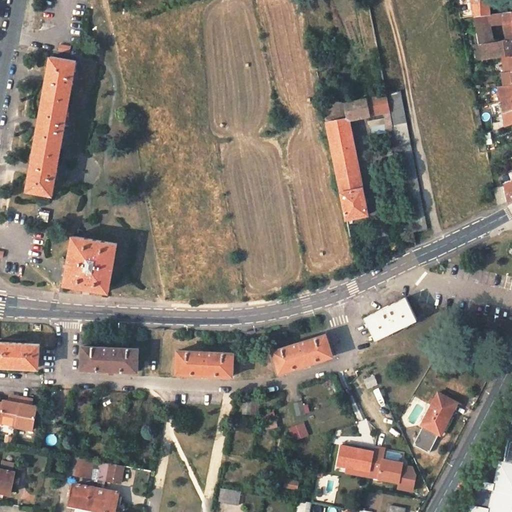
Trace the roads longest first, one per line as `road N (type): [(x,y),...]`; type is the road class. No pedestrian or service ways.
road 1 (unclassified): [(0,305),(239,315),(339,290),(511,212)]
road 2 (unknown): [(64,312),(66,368),(79,378),(283,384),(345,367),(354,355),(339,290)]
road 3 (unclassified): [(437,511),(511,363)]
